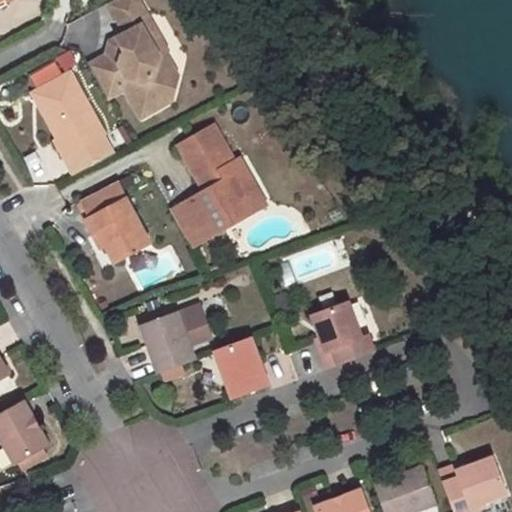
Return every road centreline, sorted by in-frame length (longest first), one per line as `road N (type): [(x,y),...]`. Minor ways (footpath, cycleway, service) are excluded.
road 1 (residential): [(173,511),(450,411),(468,388),(455,359),(422,355),(120,460)]
road 2 (unclassified): [(0,248),(120,460)]
